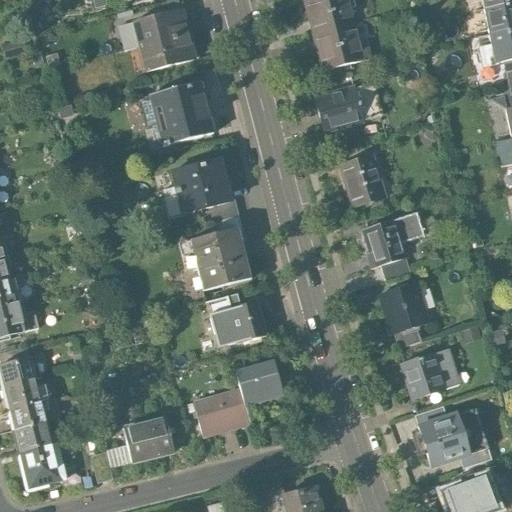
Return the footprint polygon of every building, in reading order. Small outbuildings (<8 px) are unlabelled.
[(311,0),(320,33),(365,21),(359,0),(311,0)] [(511,1),(494,6),(500,32),(511,29),(511,1)] [(143,18),(150,43),(194,32),(188,6),(143,18)] [(320,33),(330,71),(375,59),(365,21),(320,33)] [(511,29),(500,32),(505,58),(511,56),(511,29)] [(150,43),(157,69),(201,57),(194,32),(150,43)] [(212,83),(163,93),(173,139),(222,128),(212,83)] [(362,86),(321,99),(331,132),(372,119),(362,86)] [(399,202),(382,149),(345,161),(362,214),(399,202)] [(245,201),(233,153),(183,165),(194,213),(245,201)] [(402,219),(371,229),(383,267),(388,265),(414,257),(402,219)] [(249,225),(203,238),(216,288),(263,275),(249,225)] [(414,257),(388,265),(392,278),(418,270),(414,257)] [(423,278),(384,290),(398,335),(404,333),(427,325),(438,322),(423,278)] [(208,305),(212,316),(244,305),(240,294),(208,305)] [(244,306),(253,340),(278,334),(270,299),(244,306)] [(0,344),(14,341),(6,308),(0,309),(0,344)] [(432,339),(427,325),(404,333),(409,347),(432,339)] [(456,348),(407,364),(418,399),(467,384),(456,348)] [(251,385),(255,402),(293,393),(286,359),(248,368),(251,385)] [(0,368),(0,369),(5,390),(37,383),(32,361),(0,368)] [(5,390),(10,412),(42,405),(37,383),(5,390)] [(209,428),(211,434),(260,423),(255,402),(251,385),(231,389),(233,399),(204,405),(209,428)] [(10,412),(15,434),(47,427),(42,405),(10,412)] [(461,417),(428,429),(440,460),(472,448),(461,417)] [(156,425),(126,432),(134,467),(164,460),(162,452),(156,425)] [(47,427),(15,434),(20,457),(52,450),(47,427)] [(52,450),(20,457),(28,494),(60,486),(52,450)] [(501,488),(452,504),(454,511),(508,511),(509,511),(501,488)] [(284,497),(288,511),(319,511),(314,490),(284,497)] [(225,511),(224,503),(206,507),(207,511),(225,511)]
